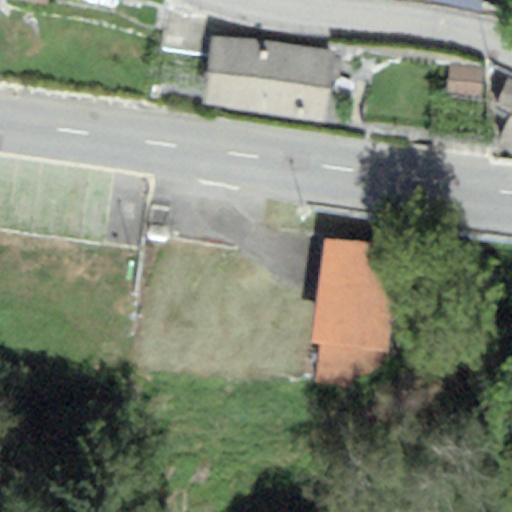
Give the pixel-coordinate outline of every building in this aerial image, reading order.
[(480,0),(418,0),(479,11),(480,0)] [(333,55),(211,37),(201,107),(322,126),(333,55)] [(511,82),(507,79),(494,105),(509,116),(494,143),(511,153),(511,82)] [(207,118),(205,147),(330,157),(332,128),(207,118)] [(319,322),(382,328),(388,328),(397,236),(324,223),(311,320),(319,322)] [(382,328),(319,322),(315,370),(346,374),(380,350),(382,328)]
